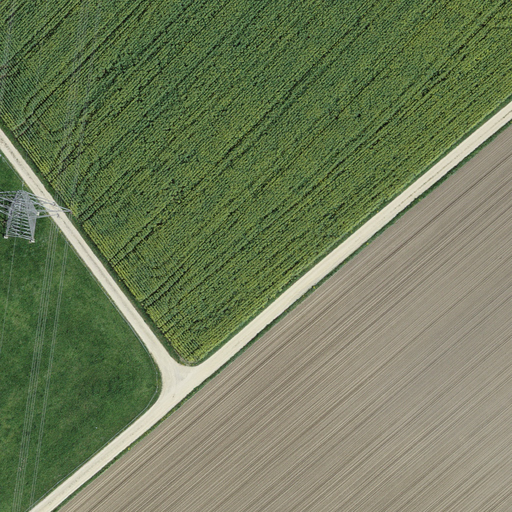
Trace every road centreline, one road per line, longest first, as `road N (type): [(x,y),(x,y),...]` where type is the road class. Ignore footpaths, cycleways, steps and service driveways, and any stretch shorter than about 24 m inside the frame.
road 1 (track): [(511,108),(36,511)]
road 2 (track): [(180,388),(0,142)]
